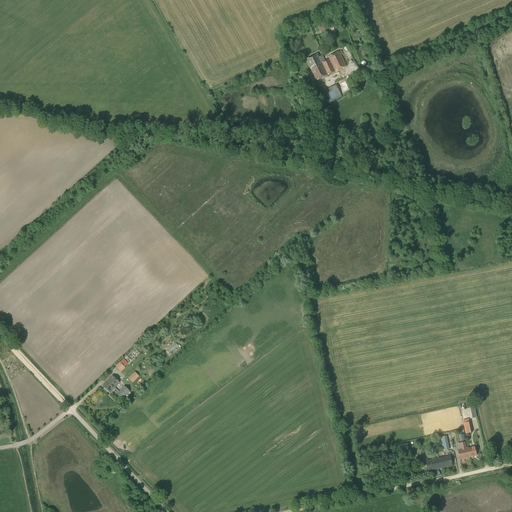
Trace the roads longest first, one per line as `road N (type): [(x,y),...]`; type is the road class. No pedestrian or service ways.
road 1 (track): [(290,511),(449,478)]
road 2 (unclassified): [(167,511),(69,409)]
